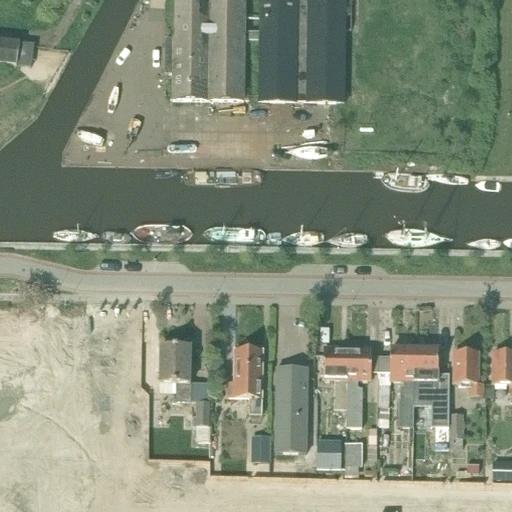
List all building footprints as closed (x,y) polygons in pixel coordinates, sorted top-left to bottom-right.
[(244,34),(244,0),(173,0),(173,43),(165,43),(165,76),(172,76),(172,103),(191,103),(243,104),(244,43),(260,43),(259,104),(345,105),(346,31),(346,0),(260,0),(260,34),(244,34)] [(0,65),(16,67),(18,44),(0,42),(0,65)] [(38,368),(38,316),(0,315),(0,377),(37,378),(37,388),(74,388),(74,368),(38,368)] [(190,405),(191,386),(189,386),(189,350),(159,349),(158,386),(174,386),(174,404),(190,405)] [(335,412),(345,412),(348,412),(348,351),(324,351),(323,381),(335,382),(335,412)] [(357,384),(361,384),(361,382),(371,382),(372,352),(348,351),(348,412),(345,412),(345,431),(360,431),(361,393),(356,393),(357,384)] [(262,374),(262,368),(260,368),(261,352),(236,352),(236,385),(226,385),(226,400),(248,400),(248,416),(260,416),(261,374),(262,374)] [(412,430),(412,410),(414,352),(390,352),(390,360),(389,383),(407,383),(407,389),(400,389),(399,430),(412,430)] [(414,352),(412,410),(430,410),(430,430),(448,430),(449,377),(437,376),(438,353),(414,352)] [(482,399),(482,387),(477,387),(478,355),(454,355),(453,387),(470,387),(470,399),(482,399)] [(511,399),(511,355),(492,355),(492,387),(510,387),(510,400),(511,399)] [(389,388),(389,383),(390,360),(378,359),(377,410),(389,410),(389,388)] [(305,456),(307,370),(277,369),(275,455),(305,456)] [(195,405),(209,405),(210,388),(192,388),(192,405),(195,405)] [(484,388),(484,401),(494,401),(494,388),(484,388)] [(195,405),(195,429),(209,430),(209,405),(195,405)] [(449,417),(449,452),(462,453),(462,417),(449,417)] [(209,430),(195,429),(194,445),(209,445),(209,430)] [(369,432),(368,449),(377,449),(377,433),(369,432)] [(177,452),(178,434),(149,433),(149,452),(177,452)] [(268,466),(269,442),(256,441),(255,453),(252,453),(252,465),(268,466)] [(340,473),(341,444),(316,443),(316,473),(340,473)] [(343,447),(343,483),(359,483),(359,470),(361,470),(361,447),(343,447)] [(210,452),(209,467),(222,467),(222,453),(210,452)]
